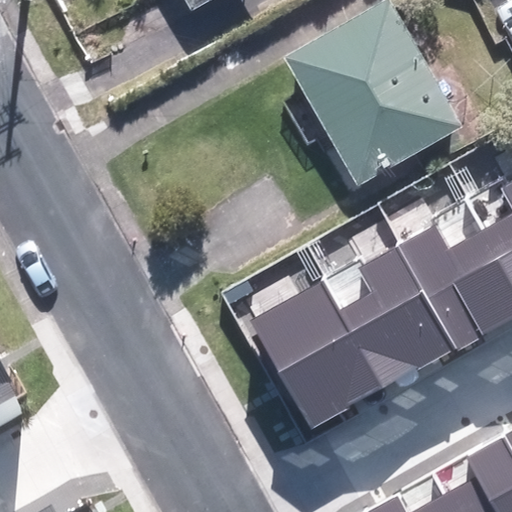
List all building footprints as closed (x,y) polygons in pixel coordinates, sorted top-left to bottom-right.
[(168,0),(181,21),(215,0),(168,0)] [(381,4),(275,65),(349,193),(455,132),(381,4)] [(511,207),(511,214),(482,232),(511,284),(511,182),(501,188),(511,207)] [(434,226),(396,247),(454,350),(511,317),(511,284),(482,232),(448,251),(434,226)] [(372,292),(337,312),(381,389),(454,350),(396,247),(358,268),(372,292)] [(320,282),(251,321),(312,428),(381,389),(337,312),(320,282)] [(0,424),(25,411),(0,367),(0,424)] [(477,476),(444,495),(453,511),(511,511),(511,450),(504,437),(466,457),(477,476)] [(404,511),(396,498),(371,511),(453,511),(444,495),(413,511),(404,511)]
